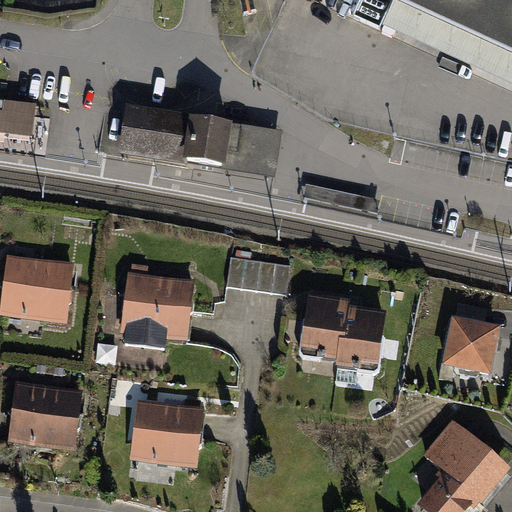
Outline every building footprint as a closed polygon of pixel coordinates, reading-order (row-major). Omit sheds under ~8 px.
[(511,0),(403,0),(511,50),(511,0)] [(30,109),(0,105),(0,135),(26,139),(30,109)] [(125,149),(267,169),(271,137),(129,117),(125,149)] [(315,185),(310,200),(335,209),(341,195),(315,185)] [(78,268),(12,259),(4,315),(70,324),(78,268)] [(232,259),(228,289),(288,297),(292,267),(232,259)] [(196,284),(129,276),(122,329),(135,331),(133,347),(171,351),(173,337),(189,339),(196,284)] [(355,304),(311,296),(301,350),(340,357),(339,365),(380,373),(390,318),(354,311),(355,304)] [(503,330),(458,321),(449,366),(493,375),(503,330)] [(86,393),(20,387),(14,442),(81,448),(86,393)] [(208,410),(144,402),(136,459),(200,467),(208,410)] [(472,511),(508,468),(450,422),(424,454),(449,474),(420,509),(424,511),(472,511)]
